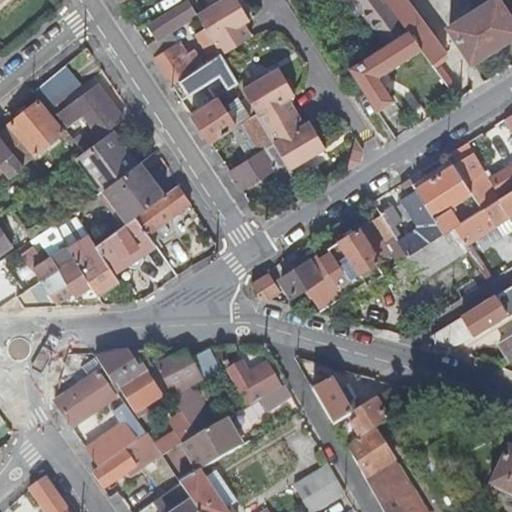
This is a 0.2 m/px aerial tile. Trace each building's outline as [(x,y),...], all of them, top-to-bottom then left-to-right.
[(220,55),(223,59),(253,39),(244,26),(250,22),(237,0),(225,0),(198,18),(210,39),(220,55)] [(356,18),(361,14),(351,0),(346,4),(356,18)] [(361,14),(385,46),(407,32),(383,0),(350,0),(351,0),(361,14)] [(422,51),(432,64),(445,54),(404,0),(383,0),(407,32),(422,51)] [(481,0),(486,5),(449,29),(471,63),(511,37),(511,1),(511,0),(481,0)] [(185,16),(193,11),(187,1),(179,6),(185,16)] [(153,39),(169,29),(179,23),(178,20),(185,16),(179,6),(145,28),(153,39)] [(145,45),(156,61),(180,45),(169,29),(153,39),(145,45)] [(385,46),(348,70),(376,112),(393,101),(378,79),(422,51),(407,32),(385,46)] [(212,60),(220,55),(210,39),(202,44),(212,60)] [(156,61),(172,86),(204,65),(195,53),(188,58),(180,45),(156,61)] [(226,91),(237,84),(223,59),(220,55),(212,60),(204,65),(172,86),(182,101),(217,78),(226,91)] [(256,115),(290,171),(327,151),(321,141),(322,137),(317,128),(313,126),(311,123),(305,127),(290,102),(296,98),(295,95),(296,90),(291,80),(286,79),(280,70),(243,94),(244,94),(256,115)] [(211,145),(233,130),(241,124),(238,119),(232,123),(220,104),(223,101),(227,106),(244,94),(243,94),(237,84),(226,91),(191,115),(211,145)] [(99,138),(123,121),(97,85),(57,115),(66,127),(82,115),(99,138)] [(65,132),(39,102),(0,133),(0,137),(23,167),(65,132)] [(230,174),(241,191),(272,170),(276,167),(290,189),(297,185),(290,171),(256,115),(241,124),(233,130),(242,146),(248,143),(253,152),(241,160),(244,164),(230,174)] [(83,155),(90,150),(77,134),(70,139),(83,155)] [(101,193),(102,192),(134,168),(111,134),(90,150),(83,155),(78,159),(101,193)] [(23,167),(0,137),(0,163),(11,178),(24,167),(23,167)] [(360,162),(362,152),(355,140),(347,170),(360,162)] [(511,164),(487,180),(466,145),(448,156),(451,162),(454,167),(456,166),(466,183),(464,184),(470,195),(480,211),(496,201),(499,199),(497,195),(511,185),(511,164)] [(454,167),(451,162),(413,187),(442,236),(453,229),(459,225),(449,209),(470,195),(464,184),(454,167)] [(128,222),(135,217),(163,196),(149,179),(147,181),(142,176),(145,173),(139,164),(134,168),(102,192),(128,222)] [(276,167),(272,170),(286,192),(286,191),(290,189),(276,167)] [(413,187),(409,181),(399,187),(408,196),(400,201),(402,205),(411,221),(416,228),(410,234),(401,240),(395,229),(400,224),(390,208),(379,214),(380,216),(406,259),(442,236),(413,187)] [(290,189),(286,191),(294,204),(305,198),(297,185),(290,189)] [(148,236),(190,205),(177,186),(163,196),(135,217),(148,236)] [(511,190),(499,199),(496,201),(502,210),(507,218),(509,223),(511,220),(511,190)] [(502,210),(496,201),(480,211),(459,225),(453,229),(463,246),(507,218),(502,210)] [(411,221),(402,205),(397,209),(406,225),(411,221)] [(397,265),(406,259),(380,216),(369,223),(389,256),(391,255),(397,265)] [(113,274),(156,247),(148,236),(135,217),(128,222),(96,246),(102,255),(113,274)] [(383,277),(375,265),(389,256),(369,223),(327,249),(330,254),(319,260),(343,298),(364,285),(366,288),(383,277)] [(453,229),(442,236),(406,259),(397,265),(410,288),(466,251),(463,246),(453,229)] [(0,255),(11,248),(0,231),(0,255)] [(96,296),(118,282),(113,274),(102,255),(88,264),(82,255),(58,270),(50,259),(34,269),(38,276),(33,280),(36,285),(41,282),(50,295),(58,290),(63,298),(73,292),(75,297),(90,287),(96,296)] [(319,260),(317,257),(281,280),(291,297),(304,289),(310,299),(322,291),(332,306),(343,298),(319,260)] [(279,293),(268,275),(250,286),(257,298),(268,301),(279,293)] [(23,308),(57,306),(50,295),(41,282),(36,285),(16,298),(23,308)] [(511,285),(430,336),(435,347),(447,350),(504,315),(506,318),(511,314),(511,285)] [(509,362),(511,360),(511,337),(499,346),(509,362)] [(168,391),(143,352),(112,354),(98,359),(119,393),(121,391),(136,413),(161,396),(168,391)] [(172,391),(169,393),(183,414),(197,436),(215,426),(194,393),(197,392),(192,384),(209,375),(198,357),(191,361),(186,354),(160,368),(172,391)] [(238,358),(228,365),(231,369),(241,363),(238,358)] [(222,366),(247,407),(259,400),(280,387),(269,363),(248,375),(241,363),(231,369),(228,365),(227,362),(222,366)] [(78,371),(86,381),(98,373),(90,363),(78,371)] [(86,381),(55,403),(79,437),(101,421),(95,413),(116,398),(98,373),(86,381)] [(333,426),(350,415),(342,400),(339,395),(330,380),(312,390),(318,401),(333,426)] [(290,396),(284,385),(280,387),(259,400),(267,413),(290,396)] [(377,429),(386,423),(385,421),(403,410),(390,389),(355,412),(359,418),(350,425),(359,440),(377,429)] [(215,426),(220,423),(199,391),(197,392),(194,393),(215,426)] [(165,401),(161,396),(136,413),(134,415),(137,420),(165,401)] [(134,415),(129,408),(120,415),(125,422),(87,449),(98,464),(136,439),(138,442),(147,435),(137,420),(134,415)] [(162,457),(182,445),(197,436),(183,414),(172,421),(175,435),(156,448),(161,456),(162,457)] [(198,471),(240,447),(224,420),(220,423),(215,426),(197,436),(182,445),(198,471)] [(460,457),(488,444),(473,422),(430,450),(441,467),(460,457)] [(415,492),(377,429),(359,440),(346,448),(366,483),(380,505),(383,511),(424,511),(413,493),(415,492)] [(138,442),(100,467),(92,473),(103,489),(126,473),(129,477),(161,456),(156,448),(147,435),(138,442)] [(511,448),(509,447),(491,485),(511,495),(511,448)] [(308,511),(316,511),(345,495),(329,465),(294,486),(308,511)] [(208,485),(198,471),(179,482),(181,485),(193,503),(199,511),(234,511),(231,505),(225,509),(208,485)] [(44,511),(70,511),(46,478),(30,490),(44,511)] [(221,478),(208,485),(225,509),(231,505),(236,502),(221,478)] [(181,485),(155,503),(160,511),(180,511),(193,503),(181,485)] [(426,511),(415,492),(413,493),(424,511),(426,511)] [(199,511),(193,503),(180,511),(199,511)]
